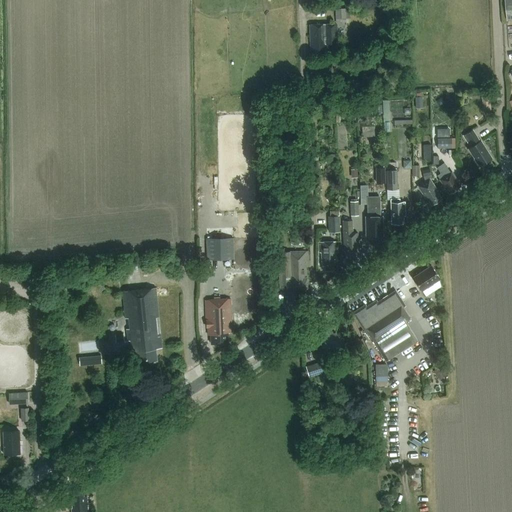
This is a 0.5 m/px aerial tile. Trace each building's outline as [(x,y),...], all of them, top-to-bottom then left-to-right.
[(334,9),(335,19),(349,18),(349,8),(353,8),(353,4),(344,4),(345,8),(334,9)] [(337,24),(326,24),(310,25),(310,50),(314,50),(314,54),(323,53),(323,50),(328,50),(328,45),(337,45),(337,24)] [(491,96),(482,97),(484,111),(493,110),(491,96)] [(378,136),(378,126),(367,126),(367,136),(378,136)] [(492,158),(481,141),(480,142),(473,130),(463,136),(467,142),(470,141),(473,146),(468,149),(479,166),(492,158)] [(437,137),(437,148),(455,147),(455,137),(437,137)] [(460,187),(455,179),(456,178),(452,172),(450,173),(448,169),(444,163),(437,167),(441,173),(437,176),(449,194),(460,187)] [(376,169),(376,184),(385,184),(385,168),(376,169)] [(396,170),(386,170),(386,189),(397,189),(396,170)] [(441,198),(437,191),(429,179),(418,186),(425,198),(426,198),(430,204),(433,202),(434,203),(441,198)] [(397,189),(386,189),(387,199),(391,199),(391,223),(404,223),(403,216),(405,216),(405,202),(399,202),(399,199),(399,189),(397,189)] [(382,226),(382,216),(380,217),(379,197),(367,197),(368,217),(365,217),(366,231),(367,231),(367,238),(382,237),(382,230),(381,230),(381,226),(382,226)] [(339,210),(328,210),(328,232),(339,232),(339,210)] [(352,233),(352,224),(352,220),(343,220),(343,225),(344,251),(347,251),(347,255),(356,255),(355,244),(358,244),(358,233),(352,233)] [(207,258),(234,258),(233,236),(206,237),(207,258)] [(336,259),(335,241),(319,242),(319,253),(321,253),(322,266),(324,266),(325,270),(334,269),(333,259),(336,259)] [(309,266),(309,261),(308,261),(308,251),(278,252),(280,289),(291,288),(291,289),(307,288),(307,277),(306,277),(306,266),(309,266)] [(440,279),(431,265),(413,277),(422,291),(440,279)] [(156,288),(123,291),(128,341),(130,341),(131,351),(134,351),(136,363),(157,361),(156,349),(162,348),(156,288)] [(418,340),(406,321),(410,319),(400,305),(403,303),(395,291),(377,303),(376,301),(366,307),(365,305),(353,313),(363,329),(366,334),(368,332),(386,361),(418,340)] [(231,332),(230,299),(205,300),(206,328),(208,328),(208,335),(211,335),(211,344),(228,343),(228,333),(231,332)] [(343,344),(335,333),(334,334),(328,327),(316,335),(323,345),(321,346),(327,355),(343,344)] [(310,378),(328,372),(325,361),(306,367),(310,378)] [(388,375),(388,364),(376,364),(376,376),(388,375)] [(439,365),(432,369),(438,378),(445,374),(439,365)] [(28,404),(28,392),(9,393),(9,405),(28,404)] [(29,407),(21,408),(22,421),(30,420),(29,407)] [(335,420),(348,419),(348,411),(334,412),(335,420)] [(20,454),(19,431),(3,432),(4,455),(20,454)] [(88,511),(87,496),(84,496),(83,492),(74,493),(74,497),(71,497),(71,511),(88,511)]
